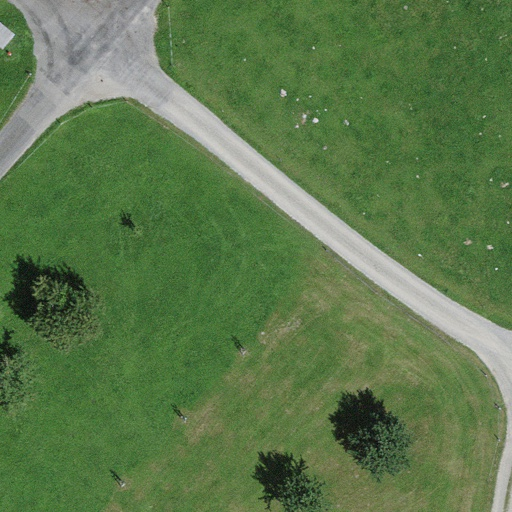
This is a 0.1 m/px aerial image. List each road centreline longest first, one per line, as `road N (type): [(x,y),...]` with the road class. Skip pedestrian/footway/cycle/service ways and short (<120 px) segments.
road 1 (track): [(511,351),(73,50),(13,0)]
road 2 (unclassified): [(0,142),(117,0)]
